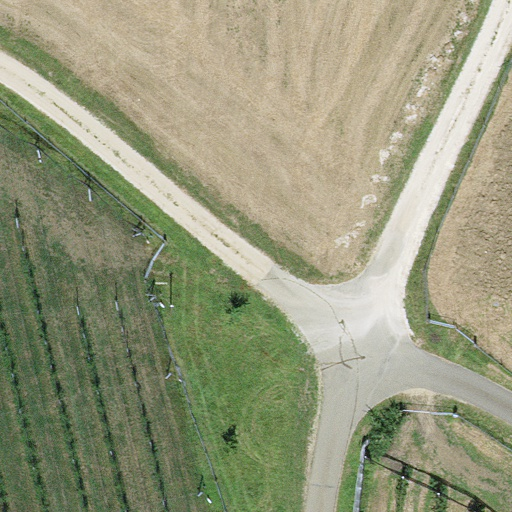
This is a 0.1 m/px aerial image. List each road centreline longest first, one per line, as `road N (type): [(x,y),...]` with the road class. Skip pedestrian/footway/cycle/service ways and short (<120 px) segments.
road 1 (track): [(0,71),(347,329)]
road 2 (track): [(347,329),(491,0)]
road 3 (track): [(347,329),(316,511)]
road 4 (track): [(511,406),(422,371),(347,329)]
